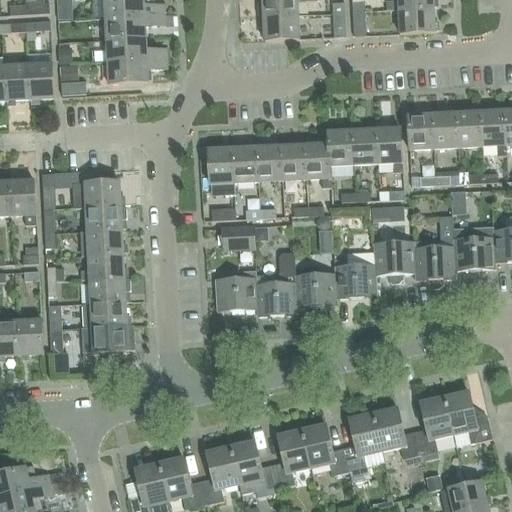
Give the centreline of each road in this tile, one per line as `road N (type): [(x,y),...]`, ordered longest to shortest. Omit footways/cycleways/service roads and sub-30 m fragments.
road 1 (residential): [(200,80),(220,89),(287,83),(336,60),(494,53),(507,46),(510,0)]
road 2 (residential): [(179,397),(511,322)]
road 3 (residential): [(179,397),(157,135)]
road 4 (residential): [(157,135),(35,142)]
